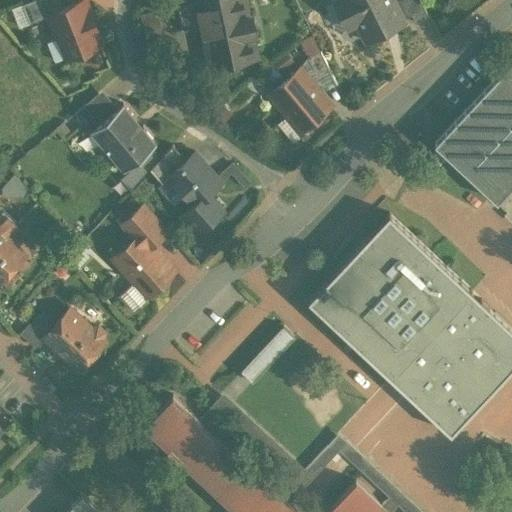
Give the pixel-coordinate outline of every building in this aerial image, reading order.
[(47,13),(62,7),(59,0),(30,0),(22,3),(29,22),(48,15),(47,13)] [(80,0),(62,7),(47,13),(48,15),(64,56),(101,41),(85,0),(80,0)] [(197,0),(189,0),(176,3),(182,28),(202,23),(197,0)] [(244,0),(197,0),(202,23),(211,64),(256,55),(244,0)] [(334,0),(348,27),(358,22),(367,39),(405,20),(404,18),(394,0),(334,0)] [(420,0),(394,0),(404,18),(411,14),(415,21),(428,15),(420,0)] [(313,36),(301,42),(308,56),(320,50),(313,36)] [(320,50),(308,56),(316,72),(329,66),(321,50),(320,50)] [(511,57),(435,140),(511,212),(511,57)] [(299,68),(272,91),(290,113),(290,114),(295,110),(305,124),(307,122),(329,104),(299,68)] [(101,89),(85,102),(101,120),(117,107),(101,89)] [(89,130),(101,120),(85,102),(74,112),(89,130)] [(101,120),(89,130),(123,170),(156,142),(123,102),(117,107),(101,120)] [(290,114),(290,113),(278,123),(293,141),(311,126),(307,122),(305,124),(295,110),(290,114)] [(172,143),(150,167),(162,181),(169,175),(168,174),(186,158),(172,143)] [(221,180),(195,150),(186,158),(168,174),(169,175),(194,203),(195,204),(208,192),(221,180)] [(240,189),(252,178),(232,156),(220,167),(240,189)] [(130,189),(148,169),(140,160),(120,178),(130,189)] [(208,192),(195,204),(194,203),(182,213),(197,230),(222,208),(208,192)] [(167,229),(143,203),(122,221),(135,236),(141,231),(152,242),(167,229)] [(17,222),(3,209),(0,212),(0,229),(6,234),(17,222)] [(511,364),(511,325),(389,210),(308,297),(450,430),(511,364)] [(0,229),(0,278),(24,252),(6,234),(0,229)] [(152,242),(141,231),(135,236),(113,255),(145,291),(173,266),(152,242)] [(71,306),(44,334),(78,367),(105,338),(103,336),(104,330),(98,324),(91,326),(71,306)] [(282,323),(239,369),(252,381),(295,335),(282,323)] [(299,511),(173,394),(147,420),(172,443),(167,448),(177,458),(182,452),(245,511),(299,511)] [(356,469),(370,482),(380,471),(366,458),(356,469)] [(391,511),(356,479),(331,505),(337,511),(391,511)] [(101,511),(81,493),(63,511),(101,511)]
